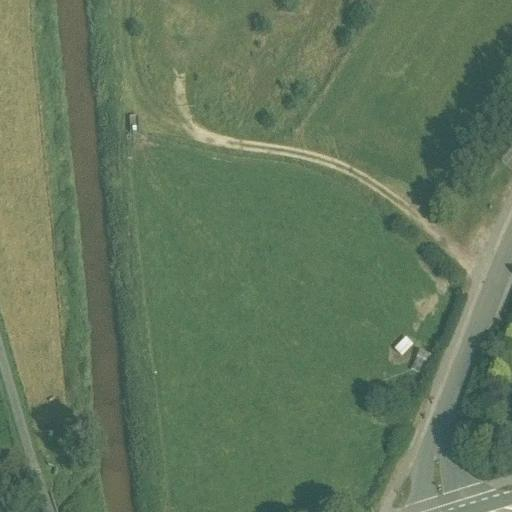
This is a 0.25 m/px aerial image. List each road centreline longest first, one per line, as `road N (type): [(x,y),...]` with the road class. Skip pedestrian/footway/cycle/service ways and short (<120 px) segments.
road 1 (track): [(498,285),(353,173),(216,141),(187,120)]
road 2 (residential): [(511,252),(446,408)]
road 3 (track): [(37,483),(0,351)]
